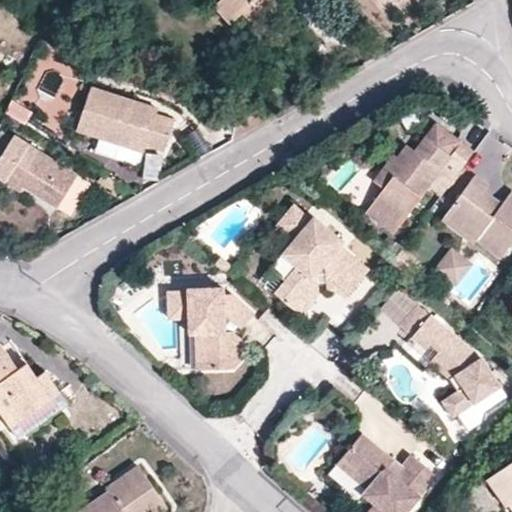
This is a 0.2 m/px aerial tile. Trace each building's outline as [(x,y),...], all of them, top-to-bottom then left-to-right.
[(222,0),(215,6),(232,24),(243,15),(254,5),(265,17),(279,5),(275,0),(222,0)] [(334,0),(317,0),(326,9),(334,0)] [(254,26),(265,17),(254,5),(243,15),(254,26)] [(165,150),(174,120),(157,115),(158,109),(91,89),(78,131),(103,138),(132,147),(134,141),(149,145),(165,150)] [(31,113),(12,101),(7,112),(25,123),(31,113)] [(459,142),(434,124),(423,140),(413,153),(405,147),(397,159),(385,175),(389,178),(381,189),(371,202),(400,224),(438,172),(452,182),(473,153),(459,142)] [(200,152),(212,144),(201,129),(190,138),(200,152)] [(0,159),(12,141),(2,135),(0,136),(0,159)] [(55,207),(74,177),(14,138),(12,141),(0,159),(0,179),(19,191),(22,187),(55,207)] [(134,141),(132,147),(103,138),(99,151),(143,165),(149,145),(134,141)] [(385,175),(397,159),(391,154),(371,182),(381,189),(389,178),(385,175)] [(74,177),(55,207),(70,216),(88,186),(74,177)] [(474,179),(443,221),(474,245),(499,263),(511,245),(511,199),(508,196),(501,205),(486,194),(489,189),(474,179)] [(400,224),(371,202),(363,213),(392,234),(400,224)] [(343,244),(313,219),(310,222),(293,207),(280,223),(297,237),(293,243),(269,271),(285,284),(275,296),(294,313),(307,311),(318,298),(317,287),(317,285),(312,281),(315,277),(325,276),(327,291),(347,298),(369,272),(340,248),(343,244)] [(469,250),(474,245),(443,221),(438,227),(469,250)] [(297,237),(280,223),(275,228),(293,243),(297,237)] [(469,268),(450,255),(437,273),(454,287),(469,268)] [(285,284),(269,271),(259,284),(275,296),(285,284)] [(256,318),(234,297),(226,297),(225,290),(189,293),(189,296),(169,297),(171,316),(191,314),(191,322),(193,338),(200,337),(208,337),(211,373),(237,371),(245,362),(243,342),(233,334),(239,327),(243,331),(256,318)] [(484,361),(420,307),(402,329),(414,339),(428,351),(432,346),(441,353),(436,359),(457,377),(465,390),(460,393),(449,401),(460,416),(502,388),(484,361)] [(191,314),(171,316),(171,324),(191,322),(191,314)] [(211,373),(208,337),(200,337),(203,374),(211,373)] [(428,351),(414,339),(409,345),(423,357),(428,351)] [(17,370),(0,346),(0,413),(10,428),(59,393),(46,374),(37,380),(26,363),(17,370)] [(460,416),(449,401),(444,404),(455,420),(460,416)] [(401,471),(392,464),(397,458),(365,431),(345,455),(376,481),(371,487),(366,493),(378,503),(384,508),(380,511),(409,511),(440,475),(416,454),(406,466),(401,471)] [(376,481),(345,455),(340,461),(371,487),(376,481)] [(406,466),(397,458),(392,464),(401,471),(406,466)] [(511,465),(489,481),(508,508),(511,506),(511,505),(511,465)] [(162,511),(167,509),(138,467),(106,489),(107,491),(78,511),(162,511)] [(501,511),(503,511),(508,508),(489,481),(483,485),(501,511)] [(380,511),(384,508),(378,503),(370,511),(380,511)]
